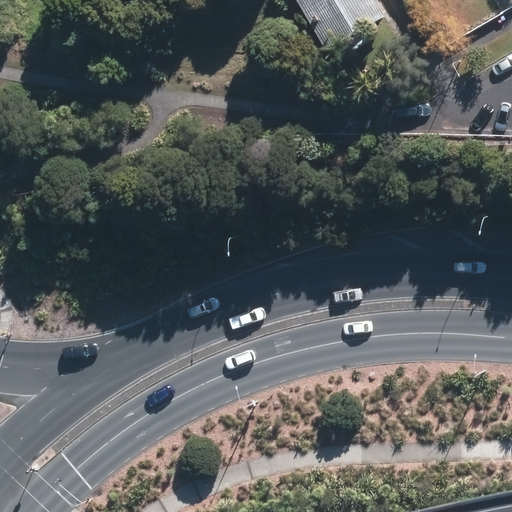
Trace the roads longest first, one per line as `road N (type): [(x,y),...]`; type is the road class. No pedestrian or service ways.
road 1 (primary): [(511,325),(423,322),(274,347),(191,381),(74,469),(31,511)]
road 2 (primary): [(116,362),(232,306),(311,283),(436,272),(511,278)]
road 3 (primary): [(0,453),(116,362)]
